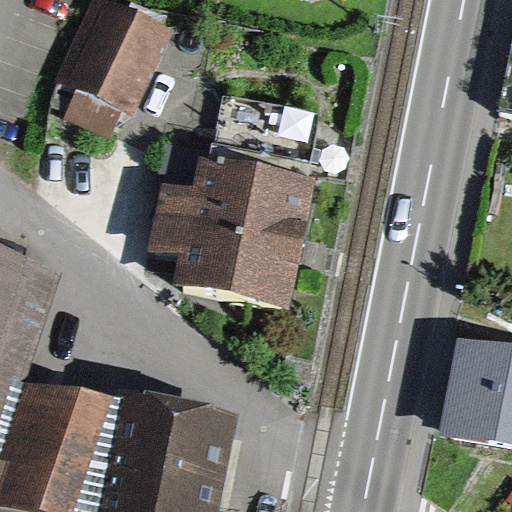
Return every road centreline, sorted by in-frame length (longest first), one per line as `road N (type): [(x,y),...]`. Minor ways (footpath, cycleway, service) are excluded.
road 1 (primary): [(367,492),(464,0)]
road 2 (residential): [(367,492),(0,201)]
